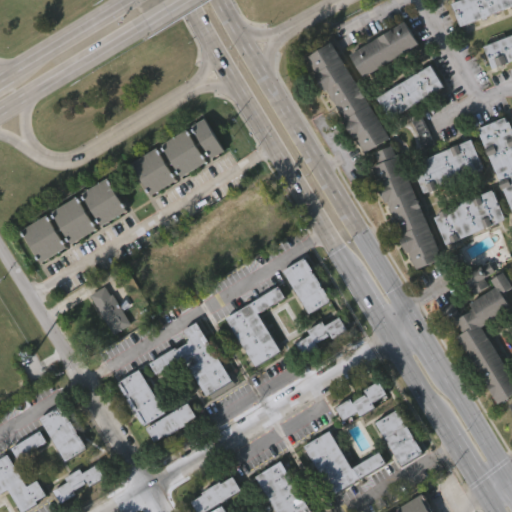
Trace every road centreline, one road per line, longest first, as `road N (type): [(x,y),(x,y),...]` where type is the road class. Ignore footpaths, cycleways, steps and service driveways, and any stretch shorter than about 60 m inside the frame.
road 1 (primary): [(416,324),(214,0)]
road 2 (residential): [(115,511),(391,337)]
road 3 (primary): [(185,0),(354,276)]
road 4 (residential): [(0,245),(167,511)]
road 5 (primary): [(23,143),(62,160),(196,84)]
road 6 (secondary): [(0,111),(147,25)]
road 7 (secondary): [(122,4),(0,79)]
road 8 (residential): [(511,88),(476,91),(419,0)]
road 9 (primary): [(510,476),(443,368)]
